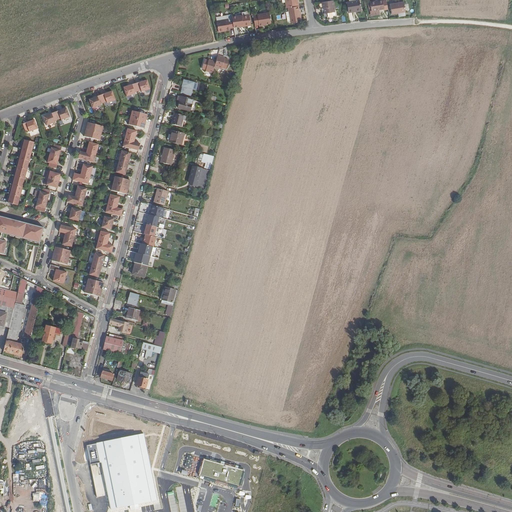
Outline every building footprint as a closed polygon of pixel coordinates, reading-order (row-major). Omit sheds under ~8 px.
[(334,0),(323,2),(324,8),(325,8),(326,13),(336,11),(334,0)] [(349,13),(354,12),(354,11),(362,9),(360,0),(359,0),(349,2),(347,2),(349,13)] [(388,9),(387,0),(383,1),(383,0),(381,0),(371,2),(372,10),(385,8),(385,9),(388,9)] [(406,12),(404,2),(391,4),(392,14),(406,12)] [(290,22),(300,20),(298,11),(297,5),(288,7),(288,9),(290,22)] [(268,12),(252,14),(254,25),(258,24),(258,26),(262,25),(262,24),(265,23),(270,22),(268,12)] [(234,26),(240,26),(250,24),(249,14),(241,15),(232,16),(233,19),(234,26)] [(224,29),(227,29),(230,28),(230,27),(234,26),(233,19),(229,19),(229,18),(217,20),(219,31),(224,31),(224,29)] [(222,59),(222,58),(218,57),(216,62),(215,68),(222,70),(222,69),(226,70),(229,61),(225,60),(222,59)] [(216,62),(212,61),(212,62),(209,62),(205,61),(202,70),(206,71),(206,72),(213,74),(214,72),(215,68),(216,62)] [(123,84),(128,95),(133,93),(136,92),(135,90),(141,88),(142,90),(150,87),(147,77),(123,84)] [(193,90),(194,83),(184,81),(182,88),(193,90)] [(113,88),(88,98),(94,113),(103,109),(101,103),(106,101),(108,105),(117,101),(113,88)] [(180,97),(179,102),(180,102),(178,109),(190,112),(193,101),(180,97)] [(67,105),(41,113),(48,125),(72,116),(67,105)] [(131,108),(128,122),(144,127),(148,112),(131,108)] [(172,125),(181,127),(183,121),(184,121),(186,117),(174,114),(172,125)] [(35,117),(22,120),(25,133),(38,128),(35,117)] [(87,122),(84,136),(99,139),(103,125),(87,122)] [(127,127),(123,145),(138,149),(140,142),(135,141),(138,130),(127,127)] [(183,146),(186,135),(172,131),(169,143),(183,146)] [(22,138),(6,202),(18,205),(35,142),(22,138)] [(98,144),(88,141),(85,153),(80,152),(78,158),(94,162),(98,144)] [(63,147),(52,144),(46,164),(57,166),(63,147)] [(121,148),(115,172),(127,175),(133,151),(121,148)] [(171,165),(175,150),(165,148),(161,163),(171,165)] [(212,165),(214,157),(204,155),(203,162),(212,165)] [(74,171),(72,179),(88,184),(93,167),(82,164),(80,172),(74,171)] [(45,167),(41,182),(57,187),(61,171),(45,167)] [(192,168),(189,182),(190,185),(202,188),(207,172),(192,168)] [(114,174),(110,187),(127,192),(131,179),(114,174)] [(67,193),(65,201),(80,206),(86,187),(76,184),(74,195),(67,193)] [(40,187),(34,208),(44,210),(51,190),(40,187)] [(165,206),(168,192),(158,189),(154,203),(165,206)] [(110,191),(105,210),(121,214),(123,206),(118,205),(121,194),(110,191)] [(65,212),(64,216),(78,221),(82,209),(71,206),(70,213),(65,212)] [(103,214),(100,227),(111,229),(114,217),(103,214)] [(43,227),(0,215),(0,231),(39,243),(43,227)] [(156,225),(156,222),(146,219),(143,231),(153,234),(154,231),(156,231),(158,226),(156,225)] [(64,234),(62,243),(70,245),(76,227),(60,223),(57,233),(64,234)] [(109,234),(100,231),(95,249),(111,252),(113,246),(106,244),(109,234)] [(154,257),(150,257),(152,247),(139,244),(137,253),(135,253),(133,262),(153,266),(154,257)] [(51,260),(66,263),(71,248),(55,245),(51,260)] [(27,269),(31,270),(38,247),(33,246),(27,269)] [(94,251),(88,274),(99,276),(104,253),(94,251)] [(144,278),(147,267),(136,264),(133,275),(144,278)] [(52,280),(64,284),(67,270),(55,267),(52,280)] [(30,282),(21,278),(19,287),(37,293),(39,287),(30,282)] [(87,278),(84,291),(100,296),(103,282),(87,278)] [(39,287),(37,293),(37,296),(35,298),(40,300),(42,295),(43,289),(39,287)] [(172,303),(175,291),(165,288),(162,300),(172,303)] [(43,289),(42,295),(50,297),(58,301),(60,298),(56,296),(43,289)] [(22,294),(17,293),(16,299),(9,328),(3,351),(22,356),(24,345),(16,343),(25,305),(21,304),(23,297),(22,294)] [(139,296),(131,293),(128,304),(136,306),(139,296)] [(0,294),(0,325),(9,328),(16,299),(0,294)] [(30,338),(40,300),(35,298),(34,298),(24,337),(30,338)] [(129,309),(127,317),(128,317),(127,319),(136,321),(138,311),(129,309)] [(128,324),(110,319),(109,324),(119,327),(120,333),(126,334),(128,324)] [(42,341),(51,343),(54,333),(60,334),(61,329),(46,325),(42,341)] [(65,332),(62,346),(66,347),(70,334),(65,332)] [(73,335),(70,334),(67,346),(75,348),(84,351),(86,351),(89,342),(72,338),(73,335)] [(106,337),(102,350),(120,354),(123,341),(106,337)] [(153,352),(160,354),(161,348),(143,343),(141,349),(153,352)] [(153,352),(146,350),(144,359),(147,359),(147,357),(151,358),(153,352)] [(131,374),(120,371),(117,380),(129,383),(131,374)] [(112,381),(113,375),(102,372),(101,378),(112,381)] [(154,376),(149,374),(148,374),(141,372),(137,385),(145,388),(150,389),(154,376)] [(144,436),(144,434),(88,445),(98,497),(101,496),(108,495),(111,509),(134,504),(157,500),(151,468),(144,436)] [(243,470),(204,458),(200,474),(238,486),(243,470)]
